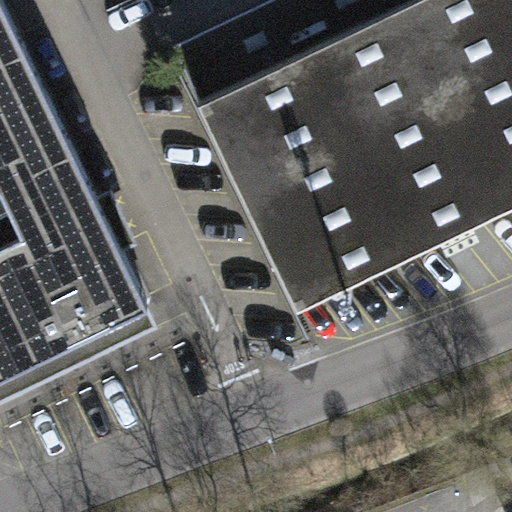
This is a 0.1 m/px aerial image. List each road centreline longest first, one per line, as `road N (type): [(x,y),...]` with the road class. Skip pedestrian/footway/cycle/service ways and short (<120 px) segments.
road 1 (residential): [(511,324),(41,511)]
road 2 (unknown): [(287,414),(80,0)]
